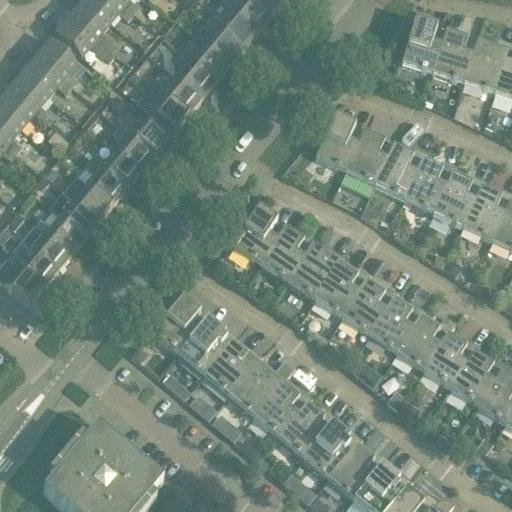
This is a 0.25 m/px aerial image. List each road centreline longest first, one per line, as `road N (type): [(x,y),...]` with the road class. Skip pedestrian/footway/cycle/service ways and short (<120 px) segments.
road 1 (residential): [(489,511),(295,348),(162,251)]
road 2 (residential): [(511,334),(235,164)]
road 3 (residential): [(251,511),(226,479),(203,471),(68,362)]
road 4 (residential): [(511,164),(350,99),(313,68)]
road 5 (residential): [(68,362),(162,251)]
road 6 (residential): [(235,164),(313,68)]
